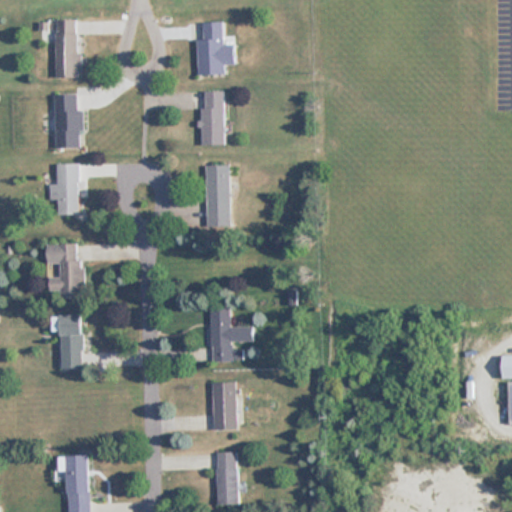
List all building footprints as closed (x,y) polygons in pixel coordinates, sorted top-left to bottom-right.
[(80,78),(80,20),(57,20),(57,78),(80,78)] [(199,76),(226,76),(226,23),(204,23),(204,39),(199,39),(199,76)] [(226,92),(204,92),(204,145),(226,145),(226,92)] [(57,149),(84,148),(84,110),(80,111),(80,95),(56,95),(57,149)] [(81,215),(81,164),(59,164),(59,184),(52,184),(52,206),(57,206),(57,215),(81,215)] [(232,227),(232,165),(208,165),(208,227),(232,227)] [(63,299),(83,299),(83,244),(48,244),(49,264),(60,264),(60,277),(50,277),(50,292),(63,292),(63,299)] [(211,309),(213,363),(235,362),(233,308),(211,309)] [(83,316),(62,316),(62,369),(83,369),(83,316)] [(511,354),(502,355),(503,381),(509,381),(509,424),(511,423),(511,354)] [(238,428),(238,383),(215,383),(215,428),(238,428)] [(218,503),(240,503),(239,451),(218,451),(218,503)] [(90,511),(90,455),(60,455),(60,481),(68,480),(68,511),(90,511)]
